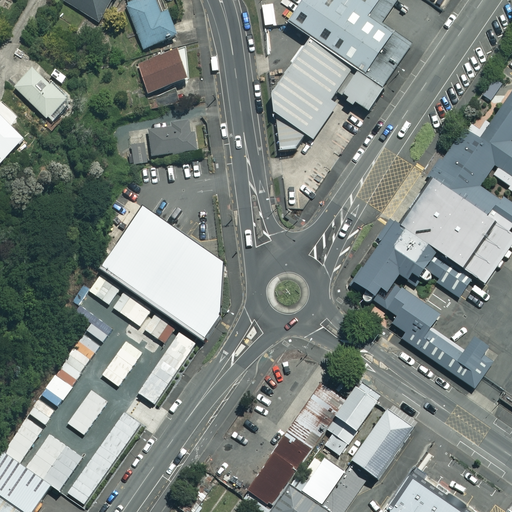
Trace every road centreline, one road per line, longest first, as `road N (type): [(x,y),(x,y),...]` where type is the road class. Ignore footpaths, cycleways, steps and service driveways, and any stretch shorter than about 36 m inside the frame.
road 1 (tertiary): [(482,0),(311,265)]
road 2 (tertiary): [(266,265),(220,0)]
road 3 (tertiary): [(511,456),(312,314)]
road 4 (tertiary): [(267,315),(122,511)]
